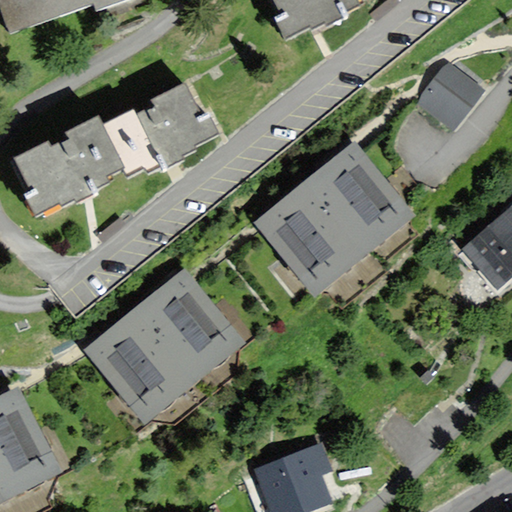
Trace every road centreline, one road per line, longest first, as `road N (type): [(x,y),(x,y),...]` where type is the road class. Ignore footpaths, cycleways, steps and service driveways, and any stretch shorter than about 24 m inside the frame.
road 1 (residential): [(0,226),(46,265),(84,263),(417,0)]
road 2 (residential): [(194,0),(0,136)]
road 3 (residential): [(511,361),(367,511)]
